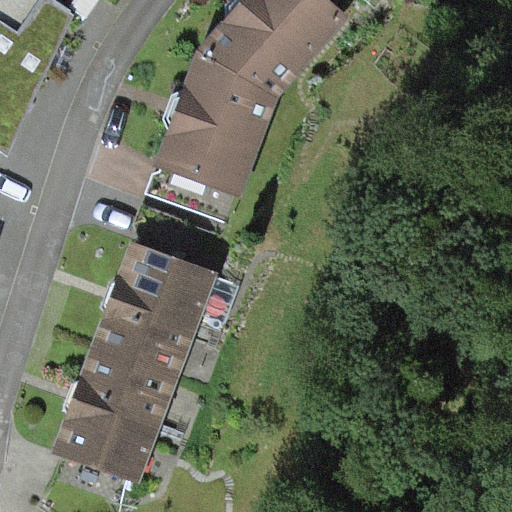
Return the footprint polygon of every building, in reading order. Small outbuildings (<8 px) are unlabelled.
[(55,0),(0,0),(0,145),(5,149),(33,89),(71,11),(55,0)] [(204,54),(273,95),(341,18),(320,0),(259,0),(259,5),(253,13),(246,21),(232,21),(204,54)] [(237,191),(273,95),(204,54),(189,92),(196,108),(192,116),(189,125),(174,131),(163,162),(237,191)] [(98,349),(173,377),(212,273),(137,245),(125,278),(111,283),(108,294),(103,305),(109,319),(98,349)] [(134,480),(173,377),(98,349),(87,378),(74,383),(69,395),(65,406),(71,420),(59,452),(134,480)]
